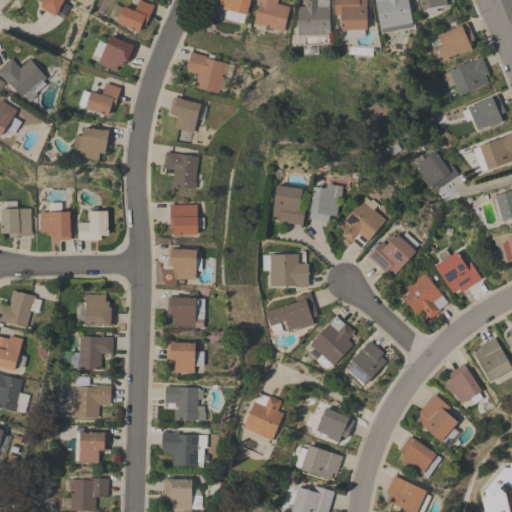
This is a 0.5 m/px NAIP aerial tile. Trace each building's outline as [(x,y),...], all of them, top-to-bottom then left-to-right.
[(69,6),(62,18),(54,14),(54,15),(39,7),(42,2),(38,0),(63,0),(62,2),(69,6)] [(107,16),(112,3),(122,7),(123,6),(134,10),(137,0),(140,0),(149,3),(153,4),(144,27),(141,25),(137,32),(132,30),(133,29),(116,22),(116,20),(107,16)] [(244,14),(242,23),(223,18),(226,9),(217,6),(218,0),(249,0),(246,14),(244,14)] [(253,23),(258,4),(256,3),(256,0),(276,0),(276,3),(289,6),(283,31),(253,23)] [(297,6),(303,6),(303,0),(328,0),(330,34),(298,35),(297,6)] [(366,0),(367,29),(364,29),(364,36),(346,36),(346,29),(341,30),(341,14),(334,14),(333,0),(366,0)] [(375,0),(407,0),(412,26),(381,32),(375,0)] [(446,4),(447,11),(436,16),(436,12),(426,13),(425,8),(423,8),(421,0),(445,0),(446,4)] [(466,21),(474,40),(468,42),(471,49),(459,54),(458,52),(447,57),(448,59),(438,63),(432,50),(433,49),(428,39),(466,21)] [(92,54),(98,40),(106,44),(110,34),(133,45),(133,46),(135,47),(129,62),(123,60),(120,66),(117,64),(115,71),(110,69),(110,68),(97,62),(100,57),(92,54)] [(225,64),(232,65),(225,91),(218,90),(217,93),(193,87),(197,74),(185,71),(190,51),(195,52),(195,53),(206,56),(205,57),(207,57),(208,53),(213,54),(212,59),(225,63),(225,64)] [(481,56),(488,73),(484,74),(488,82),(459,95),(454,84),(447,87),(441,74),(448,71),(448,70),(481,56)] [(46,77),(32,89),(36,93),(28,101),(24,96),(22,97),(9,83),(8,84),(0,74),(0,67),(11,58),(19,67),(29,59),(46,77)] [(85,107),(90,90),(101,94),(105,82),(120,87),(113,108),(110,107),(107,115),(102,114),(102,113),(85,107)] [(472,119),(466,121),(461,110),(467,107),(496,94),(504,112),(499,114),(502,121),(490,126),(489,124),(477,129),(472,119)] [(198,112),(204,114),(202,121),(196,119),(193,132),(178,128),(178,129),(173,128),(176,115),(171,114),(172,113),(168,112),(172,96),(176,97),(176,96),(180,97),(180,98),(200,103),(198,112)] [(20,121),(13,134),(4,129),(0,135),(0,98),(4,101),(4,102),(16,109),(12,116),(20,121)] [(103,130),(103,129),(111,130),(108,148),(105,147),(104,153),(99,152),(98,160),(92,159),(92,158),(78,156),(79,147),(72,146),(74,134),(81,135),(83,126),(103,130)] [(486,166),(479,169),(473,153),(480,150),(478,145),(506,135),(506,134),(511,132),(511,159),(487,169),(486,166)] [(444,165),(448,162),(457,173),(437,188),(433,183),(428,187),(420,177),(422,175),(414,165),(434,151),(444,165)] [(196,172),(204,173),(202,190),(171,186),(173,169),(163,168),(165,152),(198,156),(196,172)] [(312,186),(325,188),(325,183),(341,185),(340,198),(336,198),(335,202),(337,203),(336,215),(328,214),(327,220),(309,218),(312,186)] [(279,217),(271,216),(271,214),(266,214),(268,201),(273,201),(275,184),(301,188),(299,202),(305,203),(302,225),(278,221),(279,217)] [(511,189),(511,217),(501,220),(500,217),(496,218),(490,196),(511,189)] [(361,200),(364,197),(369,201),(371,198),(377,204),(373,210),(385,220),(367,241),(366,241),(360,248),(352,241),(351,243),(340,234),(347,226),(342,222),(360,199),(361,200)] [(0,201),(15,201),(16,208),(30,208),(31,235),(8,236),(8,232),(0,233),(0,227),(1,227),(0,209),(0,201)] [(48,212),(48,203),(59,203),(60,211),(69,211),(70,232),(70,236),(69,236),(69,239),(53,240),(52,234),(46,234),(46,231),(39,231),(39,226),(39,212),(48,212)] [(197,217),(202,217),(203,228),(197,228),(197,234),(173,235),(173,227),(170,227),(169,203),(173,203),(173,204),(196,203),(197,217)] [(78,239),(77,222),(89,222),(89,207),(97,206),(97,211),(106,210),(107,234),(100,235),(100,239),(78,239)] [(367,256),(381,240),(385,244),(396,233),(400,237),(404,232),(417,243),(412,248),(415,251),(393,274),(388,269),(385,272),(367,256)] [(511,258),(506,260),(501,243),(507,241),(505,237),(511,234),(511,258)] [(460,291),(458,288),(451,292),(435,265),(437,264),(431,254),(444,245),(451,254),(456,251),(465,265),(470,262),(480,278),(460,291)] [(195,280),(175,279),(175,272),(172,272),(172,266),(170,266),(170,264),(166,264),(167,247),(175,248),(196,249),(195,280)] [(269,270),(262,270),(261,254),(297,254),(297,263),(307,263),(307,286),(294,286),(294,285),(269,286),(269,270)] [(447,303),(447,304),(446,303),(439,308),(440,310),(429,318),(427,316),(422,320),(420,317),(419,318),(394,285),(406,276),(409,280),(417,274),(419,275),(423,272),(447,303)] [(34,298),(41,300),(38,312),(30,310),(26,327),(0,320),(0,302),(8,305),(12,290),(35,296),(34,298)] [(311,317),(313,324),(300,328),(299,326),(288,330),(284,320),(279,321),(282,331),(272,334),(264,311),(296,300),(294,296),(309,291),(317,315),(311,317)] [(84,321),(75,321),(76,301),(85,301),(85,294),(99,294),(100,293),(105,293),(104,301),(108,301),(108,307),(110,307),(110,313),(113,313),(112,324),(110,324),(110,325),(104,325),(104,324),(84,324),(84,321)] [(203,319),(195,318),(194,328),(174,327),(175,319),(172,319),(172,314),(166,314),(166,296),(175,296),(175,297),(195,297),(195,298),(203,299),(203,309),(203,319)] [(309,343),(335,315),(343,323),(344,321),(348,325),(348,326),(354,331),(347,339),(352,344),(333,366),(331,364),(324,368),(307,353),(313,347),(309,343)] [(511,328),(502,334),(511,350),(511,328)] [(18,354),(25,356),(23,367),(15,365),(13,371),(0,367),(0,336),(8,338),(9,335),(22,338),(18,354)] [(76,368),(69,367),(70,352),(78,352),(79,336),(112,336),(112,353),(100,353),(100,369),(76,369),(76,368)] [(473,353),(479,349),(478,346),(493,337),(511,368),(489,381),(473,353)] [(358,389),(343,375),(348,370),(345,367),(369,340),(382,353),(380,355),(385,361),(364,384),(363,383),(358,389)] [(203,365),(194,365),(194,372),(179,372),(174,372),(174,359),(169,359),(169,358),(165,358),(166,341),(175,341),(175,342),(195,342),(194,351),(203,351),(203,365)] [(480,390),(477,392),(481,397),(473,403),(469,397),(460,403),(453,393),(451,394),(444,383),(450,379),(447,374),(462,363),(480,390)] [(0,373),(22,379),(19,392),(29,394),(24,413),(0,407),(0,373)] [(75,386),(75,376),(88,377),(87,386),(95,387),(95,384),(110,385),(109,404),(98,404),(97,418),(72,417),(73,386),(75,386)] [(197,387),(197,389),(202,389),(202,399),(197,398),(196,405),(204,405),(203,411),(205,411),(204,420),(174,419),(174,409),(177,409),(178,402),(164,402),(164,385),(169,385),(169,386),(197,387)] [(242,427),(257,392),(267,396),(267,394),(281,400),(277,410),(283,413),(271,439),(242,427)] [(433,393),(449,407),(445,411),(456,422),(452,427),(457,432),(447,444),(441,439),(439,441),(415,420),(420,414),(418,411),(433,393)] [(346,438),(340,435),(338,442),(326,436),(326,435),(315,430),(324,407),(353,419),(346,438)] [(2,433),(10,436),(4,453),(0,451),(0,429),(3,430),(2,433)] [(78,460),(74,460),(74,449),(66,449),(66,439),(74,439),(74,432),(79,432),(79,431),(99,432),(99,431),(104,431),(104,433),(107,433),(107,450),(98,449),(97,463),(92,462),(78,461),(78,460)] [(161,431),(178,432),(178,434),(206,435),(206,448),(203,448),(203,462),(202,462),(202,467),(197,466),(197,465),(172,464),(172,451),(161,451),(161,431)] [(436,451),(442,455),(440,458),(441,458),(433,470),(427,465),(421,473),(410,466),(409,468),(399,461),(403,455),(398,451),(409,435),(414,439),(414,438),(434,453),(436,451)] [(342,456),(336,473),(332,472),(330,479),(295,467),(301,448),(305,449),(307,444),(342,456)] [(483,511),(480,497),(484,496),(483,491),(502,467),(508,467),(508,461),(511,461),(511,491),(508,491),(509,499),(506,499),(508,511),(483,511)] [(60,506),(60,498),(69,498),(70,490),(63,490),(63,479),(70,480),(70,478),(78,479),(78,472),(90,473),(90,479),(91,479),(91,477),(107,478),(107,496),(95,496),(94,510),(69,509),(69,506),(60,506)] [(424,493),(429,496),(421,511),(417,511),(416,511),(415,511),(412,511),(386,500),(389,493),(385,492),(393,475),(425,490),(424,493)] [(191,478),(191,480),(195,480),(195,487),(200,487),(200,495),(201,495),(201,508),(190,508),(190,511),(182,511),(182,509),(176,509),(171,509),(171,501),(168,501),(168,495),(162,495),(162,479),(165,479),(165,477),(171,477),(171,478),(191,478)] [(326,511),(293,511),(290,511),(297,486),(312,491),(314,485),(333,491),(326,511)]
